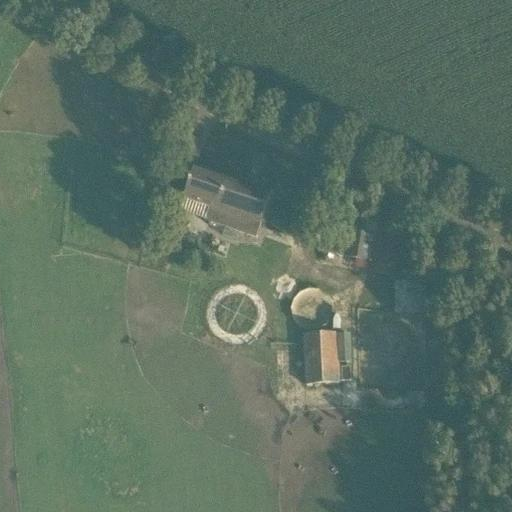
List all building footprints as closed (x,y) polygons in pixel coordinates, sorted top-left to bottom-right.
[(259,228),(270,194),(194,170),(184,200),(212,209),(207,225),(256,241),(259,228)] [(371,263),(375,227),(330,221),(328,233),(348,236),(346,260),(371,263)] [(422,314),(421,289),(421,284),(405,284),(406,314),(422,314)] [(305,336),(307,387),(337,386),(335,335),(305,336)] [(349,371),(340,371),(341,386),(350,386),(349,371)]
